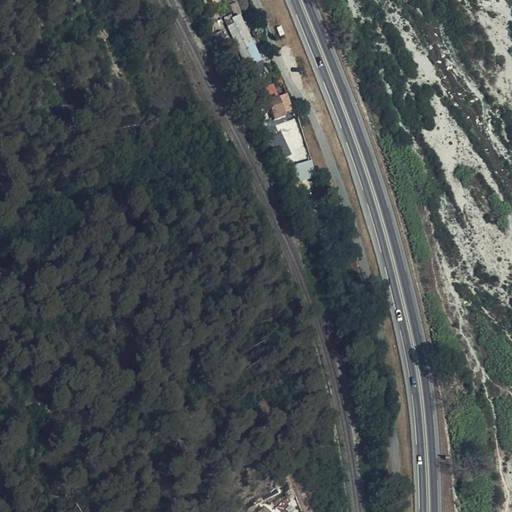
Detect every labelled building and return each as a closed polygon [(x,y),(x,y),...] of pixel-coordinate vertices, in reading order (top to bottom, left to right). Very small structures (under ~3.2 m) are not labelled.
[(204,0),(209,13),(224,7),(220,0),(204,0)] [(228,27),(248,67),(262,61),(241,15),(233,19),(235,24),(231,26),(228,27)] [(213,35),(219,47),(227,44),(228,43),(222,32),(213,35)] [(251,75),(265,70),(262,63),(262,62),(262,61),(248,67),(251,75)] [(286,116),(285,114),(278,97),(273,84),(267,87),(266,83),(258,86),(271,119),(274,118),(275,120),(286,116)] [(285,114),(293,111),(286,94),(278,97),(285,114)] [(312,159),(294,164),(299,181),(317,176),(312,159)]
